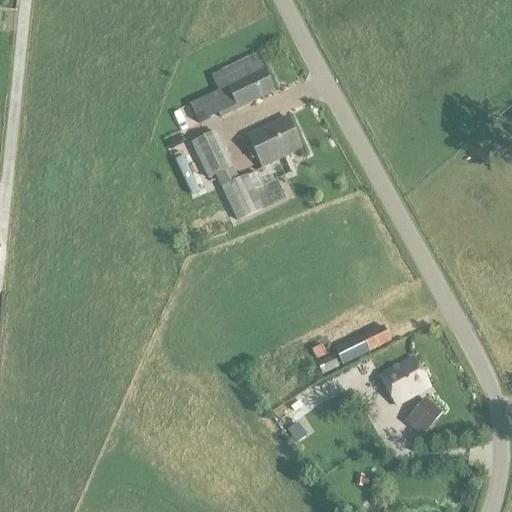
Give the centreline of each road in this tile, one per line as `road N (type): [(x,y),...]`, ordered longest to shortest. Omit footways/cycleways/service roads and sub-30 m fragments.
road 1 (unclassified): [(495,409),(283,0)]
road 2 (unclassified): [(26,0),(0,241)]
